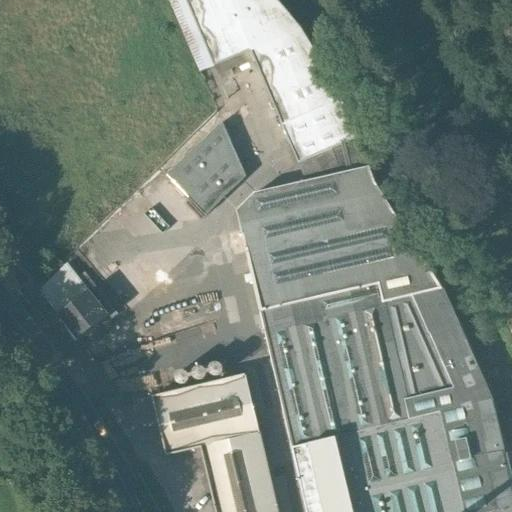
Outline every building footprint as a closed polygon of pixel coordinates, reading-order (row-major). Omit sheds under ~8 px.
[(511,511),(511,483),(506,460),(491,403),(443,293),(423,254),(377,182),(359,133),(305,32),(277,0),(187,0),(220,75),(256,60),(308,182),(256,194),(238,211),(257,314),(305,511),(511,511)] [(247,176),(223,123),(167,176),(205,216),(247,176)] [(38,291),(57,316),(87,292),(107,316),(105,317),(108,321),(115,315),(83,274),(76,278),(66,265),(38,291)] [(107,316),(87,292),(57,316),(69,331),(68,332),(75,341),(105,317),(107,316)] [(276,511),(244,373),(150,395),(164,456),(198,448),(212,511),(276,511)]
